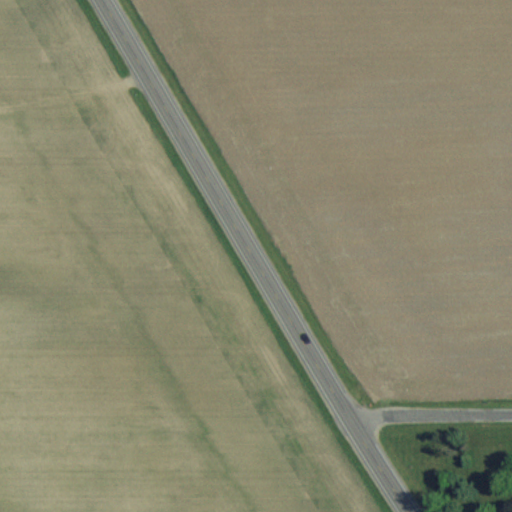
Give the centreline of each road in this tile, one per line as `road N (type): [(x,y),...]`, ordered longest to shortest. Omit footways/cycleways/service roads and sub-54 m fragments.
road 1 (primary): [(409,511),(102,0)]
road 2 (residential): [(511,414),(350,420)]
